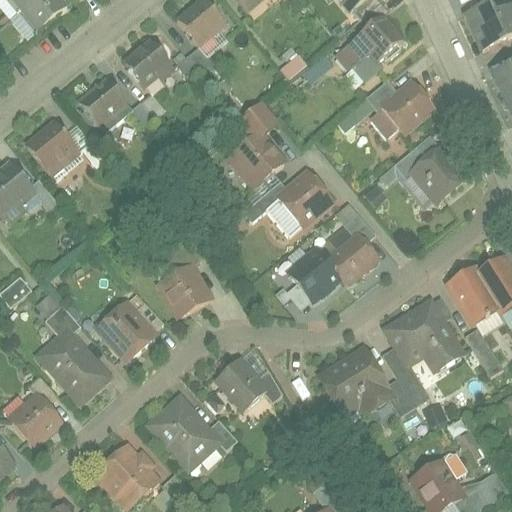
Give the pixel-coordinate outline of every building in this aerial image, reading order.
[(2,0),(35,38),(68,10),(59,0),(2,0)] [(255,0),(235,0),(244,10),(255,0)] [(330,0),(347,18),(368,0),(330,0)] [(511,0),(469,19),(484,54),(511,41),(511,0)] [(224,29),(206,7),(178,29),(185,38),(197,52),(224,29)] [(402,50),(381,22),(338,55),(359,82),(402,50)] [(172,69),(155,49),(127,73),(137,85),(144,93),(172,69)] [(297,57),(278,72),(286,83),(305,68),(297,57)] [(311,86),(332,68),(324,59),(303,77),(311,86)] [(511,68),(488,79),(511,129),(511,68)] [(433,117),(410,86),(375,113),(397,144),(433,117)] [(128,111),(107,87),(80,110),(102,134),(128,111)] [(152,123),(164,113),(150,98),(139,108),(152,123)] [(255,145),(230,163),(252,194),(283,171),(264,145),(272,139),(253,113),(239,123),(255,145)] [(75,153),(55,128),(25,153),(45,177),(75,153)] [(431,145),(399,175),(435,214),(467,184),(431,145)] [(34,195),(15,172),(0,184),(0,218),(2,221),(34,195)] [(327,210),(306,179),(275,200),(296,231),(327,210)] [(379,264),(359,239),(327,266),(340,283),(347,290),(379,264)] [(327,266),(317,254),(288,278),(311,306),(340,283),(327,266)] [(511,299),(490,262),(442,290),(467,332),(498,314),(501,320),(511,313),(511,299)] [(179,273),(154,290),(178,325),(203,309),(179,273)] [(0,302),(8,313),(30,295),(18,280),(0,295),(0,302)] [(430,306),(383,335),(405,370),(420,360),(431,377),(462,358),(430,306)] [(119,308),(91,332),(124,371),(153,346),(119,308)] [(67,333),(34,361),(77,414),(111,386),(67,333)] [(365,349),(311,380),(333,418),(355,405),(364,421),(396,403),(365,349)] [(233,365),(210,387),(240,417),(263,395),(233,365)] [(511,399),(503,406),(511,420),(511,399)] [(58,425),(37,400),(6,427),(27,452),(58,425)] [(178,401),(145,433),(192,480),(224,448),(178,401)] [(123,452),(92,481),(120,511),(132,511),(157,489),(123,452)] [(0,481),(13,470),(0,456),(0,481)] [(479,511),(482,511),(455,462),(403,490),(414,511),(479,511)]
